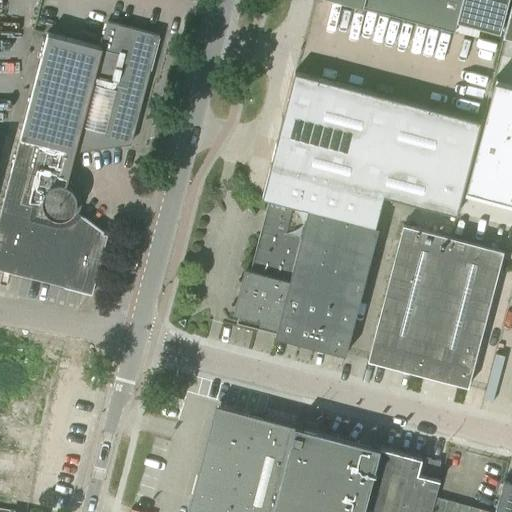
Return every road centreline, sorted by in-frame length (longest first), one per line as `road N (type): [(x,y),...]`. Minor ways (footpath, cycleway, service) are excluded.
road 1 (unclassified): [(511,433),(134,338)]
road 2 (residential): [(134,338),(222,0)]
road 3 (residential): [(89,511),(134,338)]
